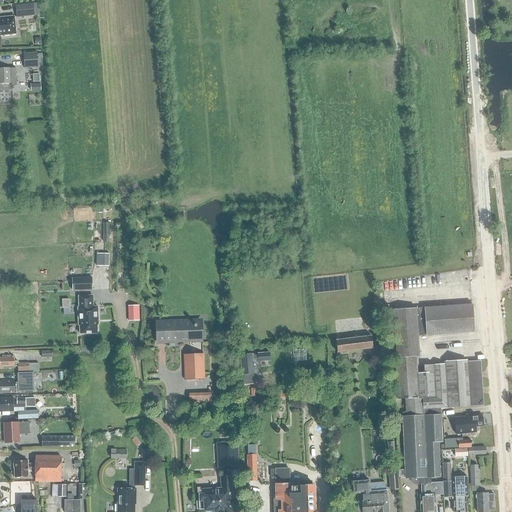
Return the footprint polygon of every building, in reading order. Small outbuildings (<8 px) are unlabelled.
[(33,3),(24,4),(26,16),(34,15),(33,3)] [(0,35),(16,34),(14,17),(0,18),(0,35)] [(37,53),(23,55),(24,69),(39,67),(38,67),(43,66),(42,54),(37,55),(37,53)] [(0,84),(12,84),(11,69),(0,69),(0,84)] [(96,266),(109,266),(109,254),(96,254),(96,266)] [(72,291),(92,290),(92,278),(72,279),(72,291)] [(78,296),(79,307),(78,308),(78,325),(79,325),(80,334),(97,333),(97,320),(98,320),(97,307),(91,307),(91,297),(92,297),(92,296),(78,296)] [(128,305),(129,321),(141,320),(140,305),(128,305)] [(396,358),(399,358),(416,356),(419,356),(418,336),(474,332),(472,305),(393,310),(396,358)] [(202,318),(154,320),(155,344),(202,342),(202,318)] [(335,341),(337,353),(373,348),(371,337),(335,341)] [(241,375),(242,375),(243,385),(254,384),(253,374),(254,374),(253,361),(257,360),(257,362),(270,361),(269,352),(257,353),(257,355),(253,355),(253,354),(240,355),(241,375)] [(28,371),(34,370),(34,372),(39,372),(39,363),(34,363),(34,364),(28,364),(28,363),(19,364),(18,362),(14,363),(13,355),(2,356),(2,358),(0,358),(0,368),(14,368),(13,366),(17,366),(18,371),(28,371)] [(185,381),(203,380),(202,356),(184,357),(185,381)] [(403,412),(403,416),(424,415),(423,409),(440,409),(440,408),(484,405),(481,361),(467,362),(467,361),(444,362),(444,364),(424,365),(424,372),(417,373),(416,356),(399,358),(402,399),(405,399),(406,412),(403,412)] [(0,383),(0,393),(15,393),(15,390),(18,390),(18,391),(34,391),(33,372),(17,373),(18,383),(14,383),(14,380),(1,381),(1,383),(0,383)] [(189,393),(189,403),(211,402),(210,392),(189,393)] [(0,398),(0,411),(14,410),(13,407),(18,407),(18,405),(25,405),(24,398),(17,399),(17,402),(13,402),(13,398),(0,398)] [(440,409),(423,409),(424,415),(403,416),(406,478),(419,477),(419,484),(421,483),(431,483),(431,477),(440,476),(438,442),(443,442),(441,414),(440,414),(440,409)] [(37,410),(17,411),(18,420),(38,419),(37,410)] [(466,419),(454,419),(455,428),(456,434),(467,433),(476,433),(475,428),(475,427),(483,426),(483,424),(484,424),(483,420),(482,420),(482,416),(474,416),(474,414),(465,415),(466,419)] [(19,422),(4,423),(5,443),(20,442),(20,435),(29,434),(29,422),(19,423),(19,422)] [(41,437),(41,448),(75,448),(75,437),(41,437)] [(444,442),(445,449),(471,447),(471,440),(444,442)] [(238,443),(219,443),(221,471),(224,471),(230,470),(239,470),(238,443)] [(255,445),(247,445),(247,456),(255,456),(255,445)] [(143,449),(143,458),(152,457),(152,449),(143,449)] [(128,452),(117,452),(118,469),(128,469),(128,452)] [(27,461),(14,461),(14,478),(27,478),(27,472),(35,472),(35,482),(61,481),(61,458),(58,456),(35,457),(35,464),(27,464),(27,461)] [(246,456),(247,482),(256,481),(256,456),(255,456),(247,456),(246,456)] [(134,463),(134,485),(144,485),(144,463),(134,463)] [(451,481),(451,477),(450,463),(443,464),(444,481),(451,481)] [(316,511),(317,506),(314,506),(313,485),(311,485),(311,482),(299,482),(300,484),(289,485),(288,469),(275,469),(275,470),(270,470),(271,485),(276,485),(277,500),(273,500),(273,511),(316,511)] [(198,502),(196,502),(196,509),(198,509),(198,510),(204,510),(203,511),(221,511),(222,511),(232,511),(231,503),(230,503),(229,499),(233,499),(231,475),(230,475),(230,470),(224,471),(224,476),(219,476),(220,489),(201,490),(201,494),(197,495),(198,502)] [(399,490),(397,472),(388,473),(390,491),(399,490)] [(464,511),(466,511),(465,497),(468,497),(467,476),(451,477),(451,481),(452,505),(453,505),(453,511),(464,511)] [(359,511),(386,511),(385,483),(369,484),(368,481),(353,482),(353,494),(362,494),(363,503),(359,503),(359,511)] [(443,494),(442,482),(431,483),(421,483),(422,495),(419,495),(419,511),(435,511),(435,501),(436,500),(436,497),(435,496),(435,494),(443,494)] [(58,497),(66,497),(66,485),(58,485),(58,497)] [(117,489),(117,511),(133,511),(134,499),(135,499),(135,489),(117,489)] [(488,511),(488,510),(493,510),(495,509),(494,494),(488,494),(487,493),(476,493),(477,511),(488,511)] [(73,511),(74,505),(74,500),(73,500),(64,500),(64,511),(73,511)] [(21,501),(21,511),(37,511),(37,501),(21,501)]
